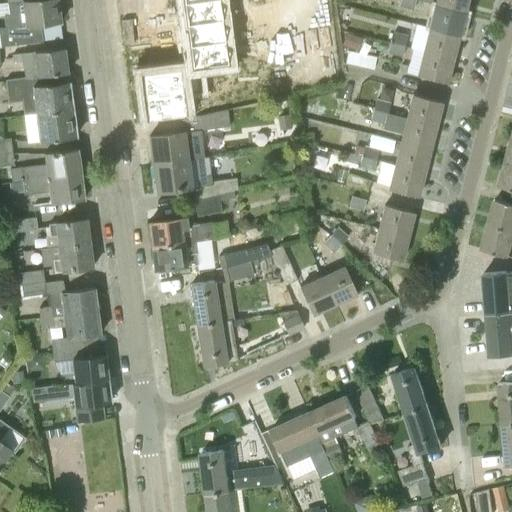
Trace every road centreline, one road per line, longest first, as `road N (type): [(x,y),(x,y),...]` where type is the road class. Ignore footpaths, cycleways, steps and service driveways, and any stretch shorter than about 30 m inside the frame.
road 1 (residential): [(152,413),(140,383),(86,0)]
road 2 (residential): [(152,413),(177,410),(440,290)]
road 3 (residential): [(440,290),(511,10)]
road 4 (residential): [(463,489),(440,290)]
